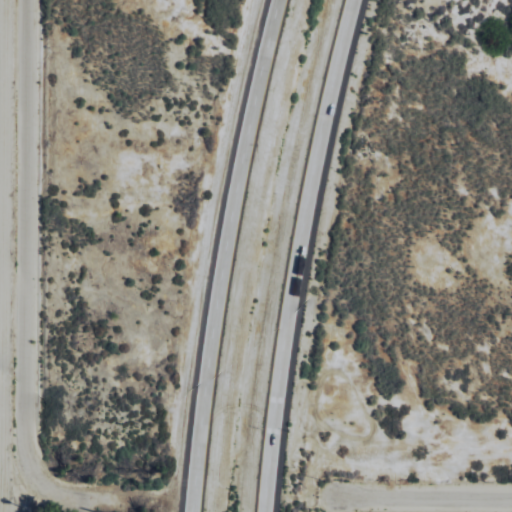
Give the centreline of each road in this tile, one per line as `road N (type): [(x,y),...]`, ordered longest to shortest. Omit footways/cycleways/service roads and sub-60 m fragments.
road 1 (residential): [(81,507),(47,495),(23,443),(17,0)]
road 2 (trunk): [(280,0),(217,282),(193,511)]
road 3 (trunk): [(265,511),(303,221),(351,0)]
road 4 (residential): [(511,498),(343,497)]
